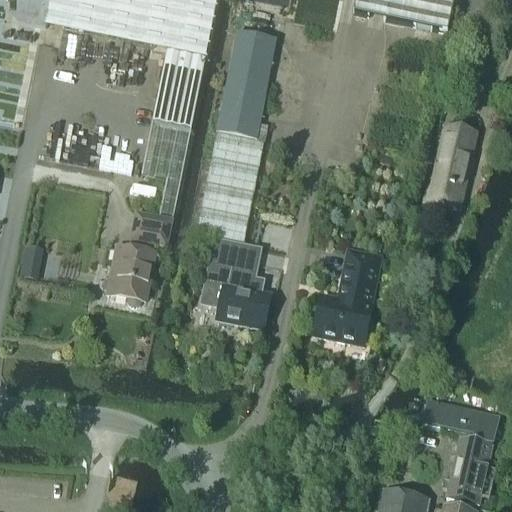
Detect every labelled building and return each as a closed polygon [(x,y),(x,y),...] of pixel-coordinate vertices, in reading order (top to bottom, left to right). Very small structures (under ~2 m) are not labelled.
[(51,0),(45,32),(167,56),(142,182),(167,187),(160,221),(174,223),(206,64),(208,65),(220,0),(51,0)] [(356,0),(353,18),(447,37),(455,0),(356,0)] [(510,33),(511,23),(511,0),(473,0),(469,25),(510,33)] [(197,239),(245,248),(265,147),(257,146),(277,45),(236,37),(197,239)] [(430,207),(456,213),(472,139),(447,134),(430,207)] [(117,253),(113,269),(119,270),(113,301),(126,303),(126,308),(128,311),(132,312),(135,312),(139,310),(140,306),(143,307),(153,260),(146,259),(148,249),(166,252),(171,225),(136,218),(128,255),(117,253)] [(337,310),(320,307),(313,341),(344,347),(345,341),(365,345),(370,320),(368,320),(379,264),(348,257),(340,295),(345,296),(343,306),(337,310)] [(207,283),(203,306),(220,309),(219,314),(216,325),(263,335),(270,302),(261,300),(259,300),(262,287),(242,283),(246,266),(212,260),(207,283)] [(446,502),(478,509),(498,423),(428,406),(422,429),(461,438),(446,502)] [(380,511),(424,511),(426,505),(384,496),(380,511)]
